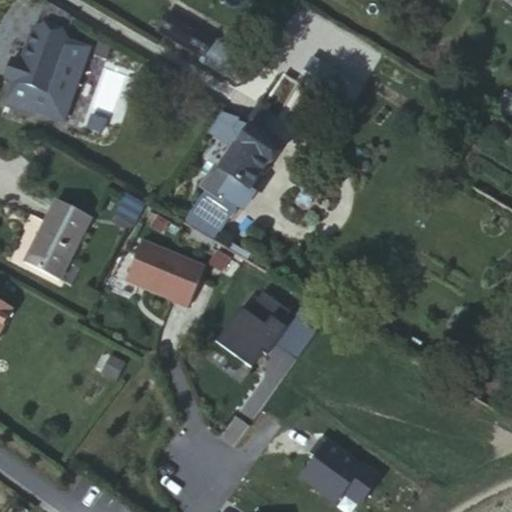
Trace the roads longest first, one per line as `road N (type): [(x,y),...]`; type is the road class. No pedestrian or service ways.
road 1 (residential): [(192,511),(203,470),(170,360)]
road 2 (unknown): [(203,470),(284,359)]
